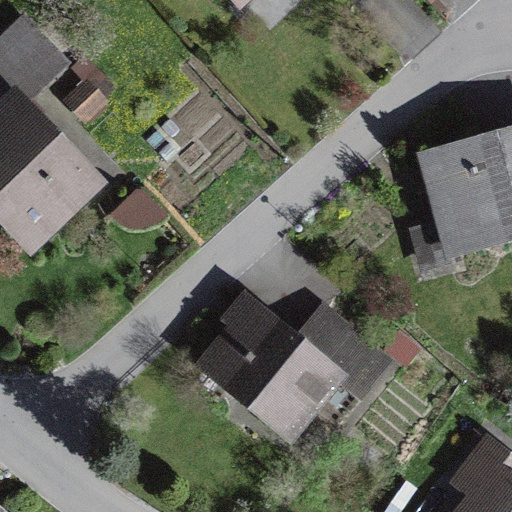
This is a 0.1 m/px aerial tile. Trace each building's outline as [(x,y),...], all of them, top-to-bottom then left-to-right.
[(0,117),(2,119),(0,120),(0,210),(18,229),(44,202),(56,214),(90,182),(18,106),(64,62),(23,20),(0,42),(0,117)] [(450,253),(511,235),(511,133),(424,158),(450,253)] [(205,369),(288,436),(338,375),(297,342),(255,308),(205,369)] [(321,313),(297,342),(338,375),(359,392),(383,363),(321,313)] [(511,511),(511,479),(499,470),(511,455),(488,439),(454,482),(477,500),(467,511),(511,511)]
